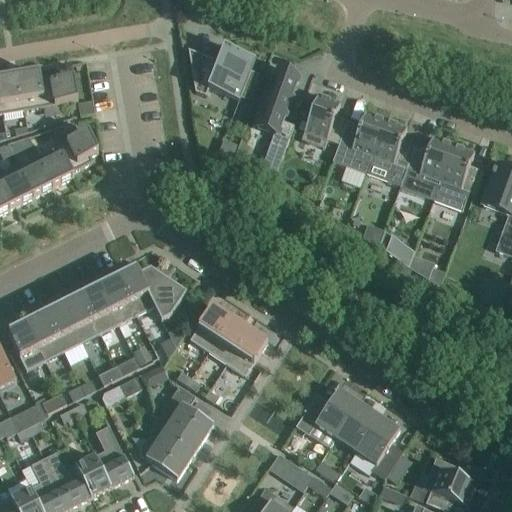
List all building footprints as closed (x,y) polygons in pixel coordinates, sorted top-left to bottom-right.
[(188,54),(195,96),(206,100),(209,93),(239,105),(240,101),(249,105),(260,77),(251,74),(256,62),(231,53),(227,65),(219,62),(218,65),(188,53),(188,54)] [(265,161),(280,167),(294,129),(283,125),(299,82),(294,80),(294,78),(283,74),(282,76),(277,74),(274,83),(271,83),(257,122),(260,123),(257,130),(274,137),(265,161)] [(24,114),(46,111),(42,88),(39,77),(18,81),(24,114)] [(18,81),(0,83),(0,100),(3,118),(24,114),(18,81)] [(42,88),(46,111),(78,105),(74,83),(42,88)] [(332,166),(333,166),(348,125),(336,120),(340,108),(317,99),(309,123),(304,135),(301,143),(324,152),(327,144),(339,148),(332,166)] [(92,107),(77,109),(79,121),(94,119),(92,107)] [(333,166),(366,178),(370,168),(370,169),(386,125),(365,117),(360,130),(348,125),(333,166)] [(302,121),(298,132),(304,135),(309,123),(302,121)] [(370,168),(366,178),(400,191),(415,150),(402,145),(407,132),(386,125),(370,169),(370,168)] [(74,126),(52,133),(60,150),(75,142),(72,135),(77,132),(74,126)] [(27,129),(15,132),(16,139),(20,138),(28,136),(27,129)] [(60,150),(59,150),(72,176),(93,166),(90,160),(98,156),(88,136),(83,138),(79,131),(77,132),(72,135),(75,142),(60,150)] [(13,157),(33,147),(29,141),(22,143),(8,148),(13,157)] [(428,154),(415,150),(400,191),(399,192),(434,205),(454,150),(433,142),(428,154)] [(8,148),(0,150),(0,155),(3,161),(13,157),(8,148)] [(72,176),(59,150),(39,160),(55,191),(74,181),(72,176)] [(454,150),(434,205),(462,215),(469,196),(474,198),(483,174),(470,170),(475,157),(454,150)] [(55,191),(39,160),(20,170),(35,201),(55,191)] [(509,218),(495,255),(511,261),(511,171),(502,167),(501,171),(497,170),(495,176),(493,175),(492,180),(494,180),(490,191),(486,189),(480,205),(483,206),(482,208),(509,218)] [(20,170),(0,180),(15,210),(35,201),(20,170)] [(0,180),(0,179),(0,218),(15,210),(0,180)] [(368,228),(363,241),(379,252),(384,234),(368,228)] [(384,237),(379,252),(408,272),(414,254),(393,240),(392,245),(383,242),(385,235),(384,234),(384,237)] [(170,321),(187,296),(150,272),(140,278),(156,310),(154,311),(161,325),(170,321)] [(433,272),(429,283),(441,290),(445,276),(433,272)] [(156,310),(140,278),(138,274),(119,284),(137,320),(154,311),(156,310)] [(489,281),(480,305),(497,311),(506,287),(489,281)] [(137,320),(119,284),(101,293),(118,329),(137,320)] [(101,293),(82,302),(100,338),(118,329),(101,293)] [(100,338),(82,302),(64,311),(82,347),(91,343),(100,338)] [(64,311),(45,320),(64,357),(82,347),(64,311)] [(230,323),(212,311),(190,344),(208,356),(230,323)] [(45,320),(27,329),(46,365),(64,357),(45,320)] [(227,369),(249,335),(230,323),(208,356),(227,369)] [(27,329),(9,339),(27,375),(46,365),(27,329)] [(245,381),(267,347),(249,335),(227,369),(245,381)] [(171,341),(161,347),(168,363),(176,352),(171,341)] [(145,349),(132,356),(135,361),(136,364),(140,371),(153,364),(145,349)] [(0,392),(16,385),(0,352),(0,392)] [(126,366),(117,370),(122,381),(131,376),(140,372),(140,371),(136,364),(135,361),(126,366)] [(108,375),(98,380),(104,390),(113,386),(122,381),(117,370),(108,375)] [(151,388),(168,380),(163,371),(146,379),(151,388)] [(177,383),(187,389),(191,383),(181,376),(177,383)] [(142,393),(136,381),(119,390),(125,401),(142,393)] [(201,389),(191,383),(187,389),(196,396),(201,389)] [(91,384),(80,390),(85,400),(97,394),(91,384)] [(80,390),(68,396),(74,406),(85,400),(80,390)] [(125,401),(119,390),(101,399),(106,410),(125,401)] [(218,405),(231,417),(245,402),(232,390),(218,405)] [(213,428),(189,412),(195,402),(179,391),(160,420),(201,447),(213,428)] [(209,394),(205,401),(215,408),(219,401),(209,394)] [(335,443),(359,407),(338,394),(329,407),(317,399),(296,430),(309,439),(315,429),(335,443)] [(62,398),(42,407),(48,418),(67,408),(62,398)] [(356,456),(379,421),(359,407),(335,443),(356,456)] [(44,423),(37,408),(11,421),(19,436),(28,431),(40,426),(44,423)] [(87,416),(83,408),(71,413),(75,421),(87,416)] [(60,419),(64,427),(75,421),(71,413),(60,419)] [(201,447),(160,420),(149,436),(152,439),(151,440),(189,465),(201,447)] [(19,436),(11,421),(0,426),(0,432),(5,443),(16,437),(19,436)] [(356,456),(350,466),(369,478),(371,475),(385,484),(403,456),(391,448),(400,434),(379,421),(356,456)] [(44,434),(40,426),(28,431),(32,440),(44,434)] [(134,481),(109,430),(96,437),(105,455),(95,460),(111,492),(134,481)] [(21,445),(32,440),(28,431),(16,437),(21,445)] [(189,465),(151,440),(139,459),(177,484),(189,465)] [(57,457),(44,463),(68,511),(71,511),(92,502),(76,470),(66,475),(57,457)] [(278,457),(268,472),(280,480),(290,464),(278,457)] [(111,492),(95,460),(76,470),(92,502),(111,492)] [(40,488),(31,493),(40,511),(68,511),(44,463),(31,469),(40,488)] [(434,511),(450,511),(453,506),(466,511),(476,489),(452,478),(455,471),(436,463),(423,493),(430,496),(426,507),(425,508),(434,511)] [(326,468),(320,477),(335,487),(341,478),(326,468)] [(314,480),(308,490),(326,502),(329,497),(332,492),(314,480)] [(384,489),(380,499),(391,504),(396,494),(384,489)] [(414,489),(409,501),(425,508),(426,507),(430,496),(423,493),(414,489)] [(366,490),(359,500),(370,508),(377,498),(366,490)] [(40,511),(31,493),(11,502),(16,511),(40,511)] [(293,511),(265,493),(252,511),(293,511)] [(345,493),(338,503),(347,509),(353,500),(354,499),(345,493)] [(348,511),(357,511),(362,505),(353,500),(347,509),(346,511),(348,511)] [(0,504),(0,511),(16,511),(11,502),(2,507),(0,504)]
